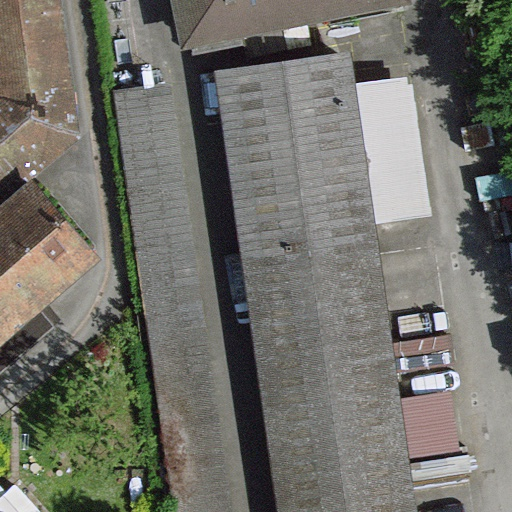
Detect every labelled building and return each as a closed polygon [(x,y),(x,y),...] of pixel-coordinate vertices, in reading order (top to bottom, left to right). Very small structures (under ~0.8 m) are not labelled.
[(0,0),(0,39),(64,32),(59,0),(0,0)] [(182,0),(189,39),(382,0),(182,0)] [(0,151),(23,179),(78,131),(64,32),(0,39),(0,151)] [(410,511),(345,58),(225,73),(289,511),(410,511)] [(178,511),(238,511),(176,86),(121,93),(148,291),(178,511)] [(0,198),(23,179),(0,151),(0,198)] [(39,191),(0,226),(0,332),(32,305),(91,252),(39,191)] [(32,305),(0,332),(0,373),(52,328),(32,305)]
